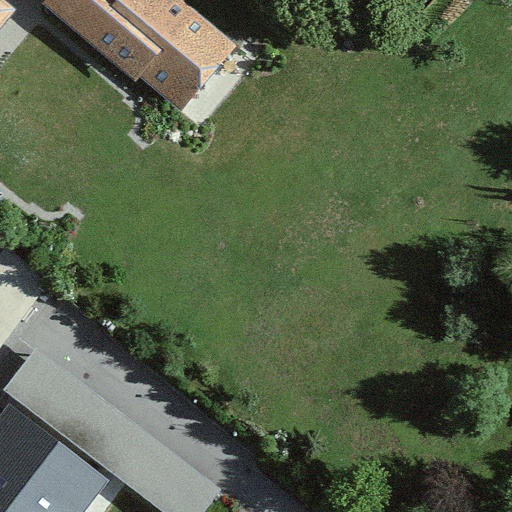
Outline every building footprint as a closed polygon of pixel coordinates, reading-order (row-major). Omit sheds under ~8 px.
[(0,0),(0,37),(19,15),(0,0)] [(234,49),(175,0),(55,0),(51,5),(137,77),(142,72),(185,108),(234,49)] [(0,345),(49,271),(0,238),(0,345)] [(195,511),(243,451),(63,313),(9,383),(176,511),(195,511)] [(0,418),(0,511),(71,511),(94,484),(5,413),(0,418)]
